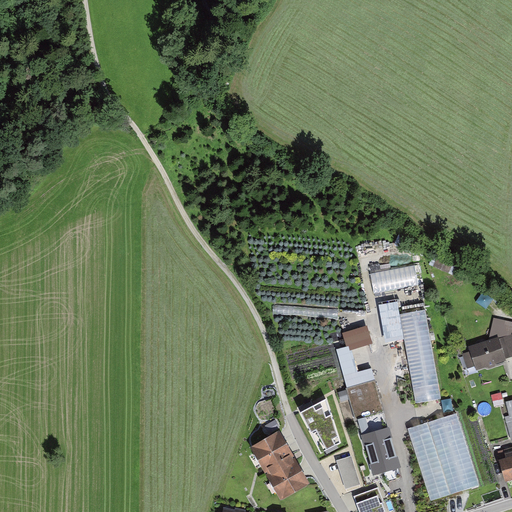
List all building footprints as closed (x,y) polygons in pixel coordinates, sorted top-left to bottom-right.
[(376,293),(419,286),(416,265),(372,272),(376,293)] [(398,301),(379,304),(386,340),(404,337),(400,313),(398,301)] [(338,321),(340,310),(281,303),(280,314),(338,321)] [(442,398),(427,309),(400,313),(404,337),(417,403),(442,398)] [(336,347),(356,420),(383,412),(371,368),(357,371),(351,348),(372,342),(367,325),(343,332),(346,345),(336,347)] [(473,351),(465,353),(470,368),(478,366),(480,371),(509,361),(508,358),(511,357),(511,335),(504,339),(503,336),(472,347),(473,351)] [(298,411),(321,454),(341,444),(327,398),(298,411)] [(479,487),(455,415),(406,431),(430,503),(479,487)] [(389,429),(366,437),(378,475),(402,467),(389,429)] [(281,431),(253,447),(282,500),(310,484),(281,431)] [(351,453),(334,459),(344,489),(361,483),(351,453)] [(353,497),(358,511),(386,511),(378,488),(353,497)]
